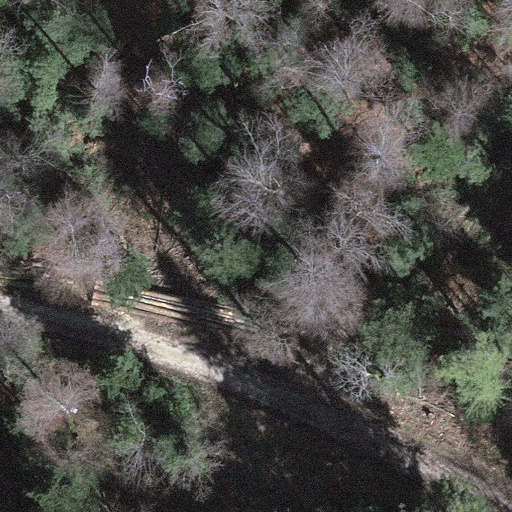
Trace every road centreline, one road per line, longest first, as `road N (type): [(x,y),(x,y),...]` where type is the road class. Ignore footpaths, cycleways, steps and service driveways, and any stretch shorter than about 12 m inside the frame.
road 1 (track): [(0,301),(158,349),(491,511)]
road 2 (track): [(280,511),(387,457)]
